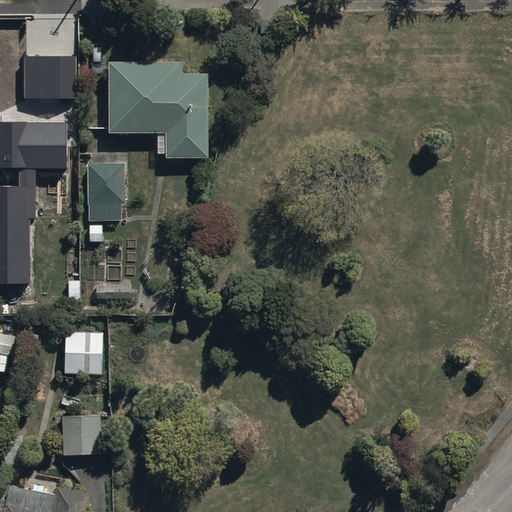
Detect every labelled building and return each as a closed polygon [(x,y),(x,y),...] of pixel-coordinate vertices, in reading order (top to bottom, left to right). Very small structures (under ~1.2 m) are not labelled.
[(77,55),(24,55),(24,98),(77,98),(77,55)] [(166,155),(208,154),(208,70),(182,71),(182,59),(109,59),(109,131),(166,130),(166,155)] [(67,122),(0,122),(0,166),(20,167),(20,186),(0,186),(0,282),(30,283),(29,219),(36,219),(36,168),(67,168),(67,122)] [(90,220),(89,240),(103,240),(103,221),(122,222),(124,163),(88,162),(87,220),(90,220)] [(130,282),(97,284),(97,299),(130,297),(130,282)] [(80,314),(79,330),(65,330),(65,372),(100,373),(101,314),(80,314)] [(0,369),(7,371),(10,355),(12,356),(16,335),(0,332),(0,369)] [(64,454),(101,452),(99,412),(62,414),(64,454)] [(85,511),(90,491),(58,484),(56,495),(10,485),(4,511),(85,511)]
